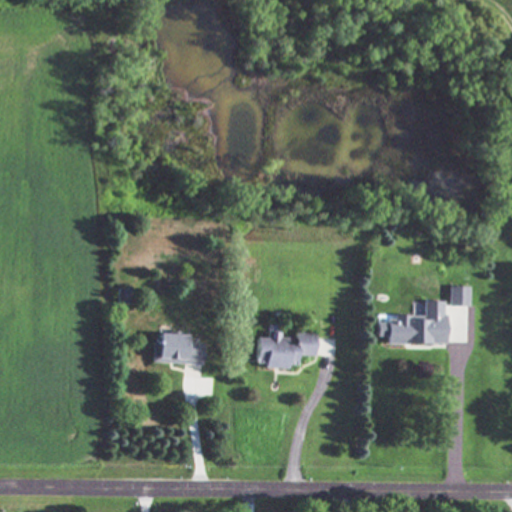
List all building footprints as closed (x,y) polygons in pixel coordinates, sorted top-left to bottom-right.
[(113,304),(126,304),(126,289),(113,288),(113,304)] [(446,307),(467,307),(467,288),(446,288),(446,307)] [(441,347),(442,303),(420,302),(420,317),(390,316),(390,323),(374,322),(373,338),(383,339),(383,345),(441,347)] [(310,335),(290,335),(290,339),(276,339),(276,333),(263,333),(263,339),(251,339),(251,364),(260,364),(260,369),(284,370),(284,365),(293,365),(293,358),(310,358),(310,335)] [(197,366),(198,344),(182,344),(182,336),(149,335),(148,365),(197,366)]
